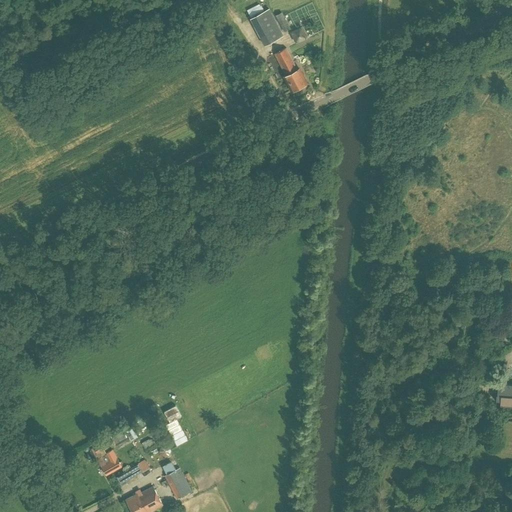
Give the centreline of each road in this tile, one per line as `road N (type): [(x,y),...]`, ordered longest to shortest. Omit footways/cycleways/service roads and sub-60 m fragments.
road 1 (unclassified): [(0,262),(511,11)]
road 2 (track): [(347,511),(380,74)]
